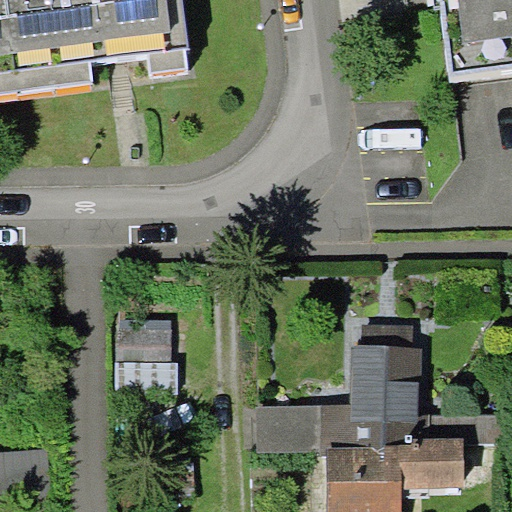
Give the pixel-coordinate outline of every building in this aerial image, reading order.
[(0,0),(0,81),(118,67),(189,57),(182,0),(0,0)] [(511,0),(441,0),(453,85),(511,77),(511,0)] [(420,417),(420,351),(411,351),(411,329),(363,329),(364,348),(356,349),(356,405),(259,408),(260,451),(329,449),(329,511),(406,511),(406,484),(468,483),(468,445),(503,445),(502,417),(420,417)] [(120,396),(180,396),(180,366),(174,366),(174,331),(120,332),(120,396)] [(47,457),(0,460),(0,511),(16,511),(51,510),(47,457)]
